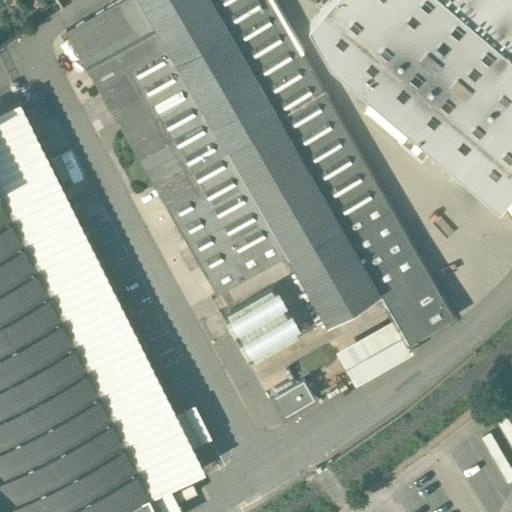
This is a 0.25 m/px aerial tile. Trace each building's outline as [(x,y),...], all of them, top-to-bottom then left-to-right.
[(454,315),(272,0),(113,0),(64,28),(216,291),(288,250),(328,320),(378,290),(408,341),(454,315)] [(511,0),(327,0),(310,21),(331,59),(501,202),(511,188),(511,0)] [(15,99),(0,106),(0,511),(158,511),(149,493),(202,466),(15,99)] [(278,281),(229,309),(254,353),(303,324),(278,281)] [(304,378),(276,394),(286,411),(314,395),(304,378)]
